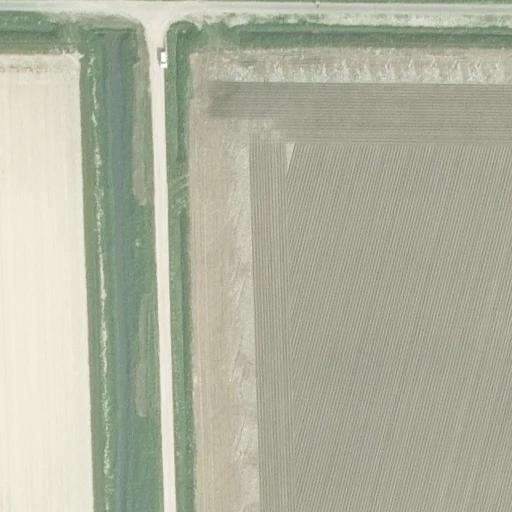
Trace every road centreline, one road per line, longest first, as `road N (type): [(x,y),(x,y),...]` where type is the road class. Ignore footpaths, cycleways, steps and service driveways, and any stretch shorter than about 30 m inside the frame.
road 1 (unclassified): [(0,5),(511,10)]
road 2 (track): [(158,6),(167,511)]
